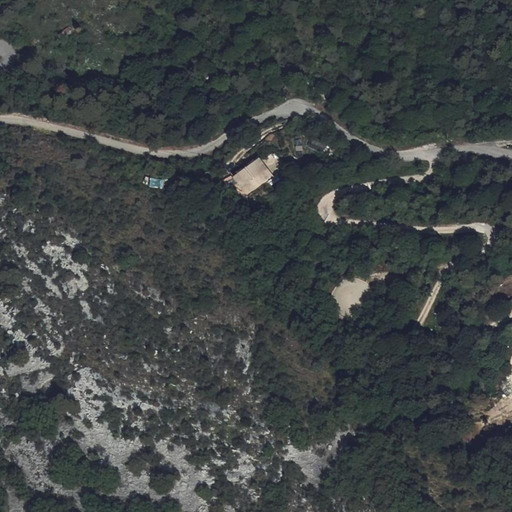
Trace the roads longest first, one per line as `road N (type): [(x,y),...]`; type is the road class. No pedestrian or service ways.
road 1 (track): [(432,155),(428,175),(342,191),(326,200),(324,212),(383,225),(489,229),(437,287),(417,325),(420,344),(465,338),(511,313)]
road 2 (unclassified): [(0,120),(170,154),(199,151),(291,109),(396,156),(474,148),(511,154)]
